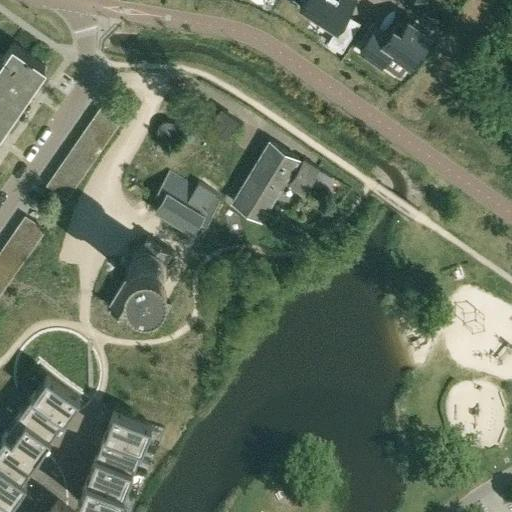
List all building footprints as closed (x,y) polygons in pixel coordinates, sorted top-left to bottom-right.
[(302,0),(299,5),(322,19),(336,28),(327,41),(341,50),(354,30),(360,21),(347,13),(354,0),(302,0)] [(376,25),(360,49),(380,63),(390,49),(410,62),(430,32),(408,18),(402,28),(394,23),(387,33),(376,25)] [(0,104),(11,112),(33,79),(45,63),(13,41),(0,59),(0,104)] [(121,117),(127,109),(107,95),(101,103),(121,117)] [(0,127),(11,112),(0,104),(0,127)] [(95,116),(115,129),(121,119),(102,106),(95,116)] [(222,109),(215,119),(220,122),(216,128),(225,135),(236,118),(222,109)] [(108,139),(115,129),(95,116),(88,126),(108,139)] [(172,119),(171,120),(170,120),(169,120),(167,120),(165,120),(164,120),(163,121),(162,122),(161,123),(160,124),(159,125),(159,126),(158,128),(158,129),(158,130),(158,131),(159,133),(159,134),(160,135),(162,137),(164,138),(166,139),(167,139),(169,139),(171,138),(172,138),(173,137),(175,136),(176,134),(177,133),(177,131),(177,130),(177,129),(177,128),(177,126),(176,125),(175,123),(176,121),(172,119)] [(101,148),(108,139),(88,126),(81,135),(101,148)] [(95,158),(101,148),(81,135),(75,145),(95,158)] [(268,138),(232,200),(261,217),(286,175),(290,178),(289,180),(304,189),(318,165),(303,156),(301,159),(297,156),(298,155),(268,138)] [(88,168),(95,158),(75,145),(68,154),(88,168)] [(81,177),(88,168),(68,154),(62,164),(81,177)] [(74,187),(81,177),(62,164),(55,174),(74,187)] [(240,215),(218,202),(219,201),(170,171),(156,193),(162,197),(155,208),(192,230),(199,220),(205,223),(215,208),(225,214),(230,235),(244,232),(240,215)] [(68,197),(74,187),(55,174),(48,183),(68,197)] [(276,203),(268,217),(279,224),(288,210),(276,203)] [(20,224),(39,237),(46,228),(27,214),(20,224)] [(32,247),(39,237),(20,224),(13,234),(32,247)] [(26,257),(32,247),(13,234),(6,243),(26,257)] [(124,274),(125,276),(107,304),(127,317),(147,286),(151,285),(154,284),(156,283),(158,282),(160,280),(162,279),(163,277),(164,275),(165,273),(165,271),(166,269),(166,267),(166,265),(165,262),(165,261),(172,249),(148,234),(142,243),(141,243),(139,244),(137,245),(135,247),(134,248),(133,249),(127,246),(124,251),(120,256),(127,260),(126,262),(125,264),(124,266),(124,268),(124,270),(124,272),(124,274)] [(0,253),(19,267),(26,257),(6,243),(0,252),(0,253)] [(0,267),(12,276),(19,267),(0,253),(0,267)] [(0,282),(5,286),(12,276),(0,267),(0,282)] [(170,300),(168,299),(157,292),(142,316),(156,324),(170,300)] [(47,371),(32,391),(64,415),(64,414),(72,403),(79,394),(47,371)] [(32,391),(18,410),(50,434),(50,433),(58,423),(64,415),(32,391)] [(105,429),(105,430),(142,445),(151,422),(114,407),(110,417),(105,429)] [(18,410),(4,430),(36,453),(44,442),(50,434),(18,410)] [(4,430),(0,434),(0,456),(25,476),(26,474),(23,472),(30,462),(36,453),(4,430)] [(96,452),(133,467),(142,445),(105,430),(101,439),(96,452)] [(87,474),(87,475),(124,490),(133,467),(96,452),(92,462),(87,474)] [(0,486),(11,495),(12,494),(20,484),(25,476),(0,456),(0,486)] [(78,496),(78,498),(99,506),(113,511),(114,511),(124,490),(87,475),(83,484),(78,496)] [(0,486),(0,510),(5,503),(11,495),(0,486)] [(46,511),(76,511),(57,498),(51,507),(46,511)]
